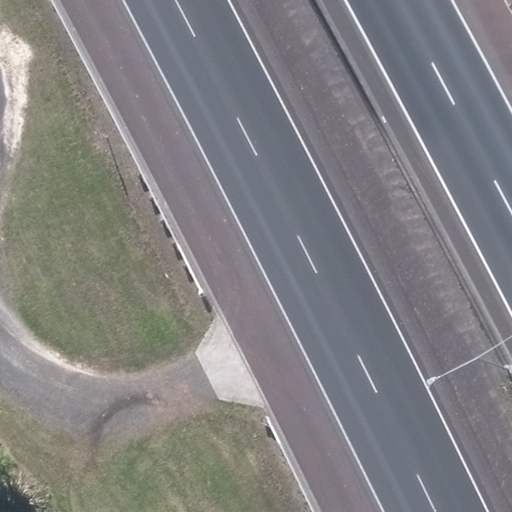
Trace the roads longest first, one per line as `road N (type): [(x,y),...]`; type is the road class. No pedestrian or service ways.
road 1 (motorway): [(425,511),(162,0)]
road 2 (motorway): [(364,0),(511,270)]
